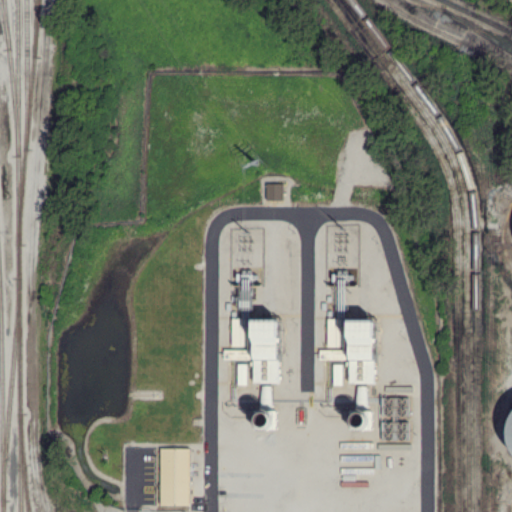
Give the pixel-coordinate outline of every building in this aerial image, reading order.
[(364,182),(364,155),(384,155),(385,182),(364,182)] [(265,198),(265,182),(283,182),(282,198),(265,198)] [(222,359),(222,347),(229,347),(229,317),(229,310),(225,309),(225,301),(227,296),(232,294),(231,289),(235,289),(235,285),(233,283),(233,267),(243,257),(252,257),(261,268),(261,284),(253,287),(253,301),(250,316),(273,316),(275,319),(282,319),(282,342),(281,350),(282,360),(282,379),(279,379),(280,382),(276,383),(277,399),(311,400),(311,396),(315,396),(315,400),(330,399),(329,361),(317,359),(316,347),(326,347),(325,317),(326,309),(320,309),(320,300),(326,300),(326,295),(331,295),(331,288),(331,284),(328,284),(328,267),(332,267),(332,261),(339,257),(348,257),(356,267),(356,283),(349,284),(350,300),(345,309),(344,316),(375,316),(377,320),(377,350),(376,365),(378,369),(378,379),(375,384),(372,385),(372,394),(380,395),(379,429),(349,429),(345,428),(342,425),(340,418),(342,413),(342,412),(334,410),(334,408),(324,407),(331,404),(330,403),(315,403),(315,407),(311,407),(311,403),(305,402),(305,407),(308,408),(307,424),(305,424),(305,422),(301,422),(300,424),(297,424),(297,408),(301,408),(301,402),(277,403),(278,411),(279,419),(278,429),(249,428),(244,421),(244,417),(238,410),(236,408),(227,408),(228,402),(228,368),(228,359),(222,359)] [(382,394),(382,412),(409,413),(409,394),(382,394)] [(381,418),(381,437),(409,437),(409,418),(381,418)] [(158,447),(188,447),(188,504),(158,503),(158,447)]
